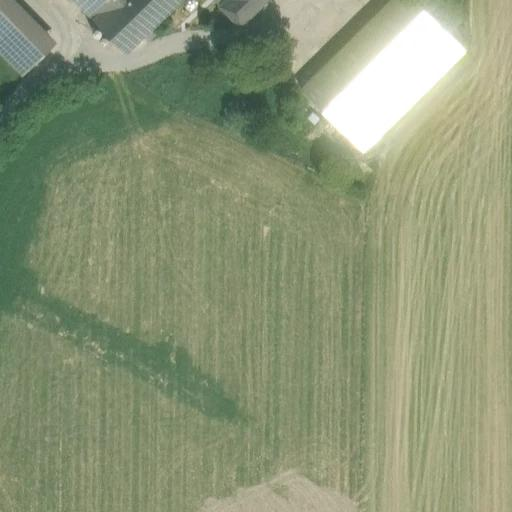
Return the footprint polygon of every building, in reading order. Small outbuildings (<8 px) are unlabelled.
[(53,43),(9,0),(0,0),(0,50),(23,73),(53,43)] [(113,0),(74,0),(94,19),(113,0)] [(127,53),(180,0),(113,0),(94,19),(127,53)] [(222,0),(219,3),(241,25),(265,0),(222,0)] [(416,0),(390,0),(302,87),(363,148),(464,48),(417,1),(416,0)]
